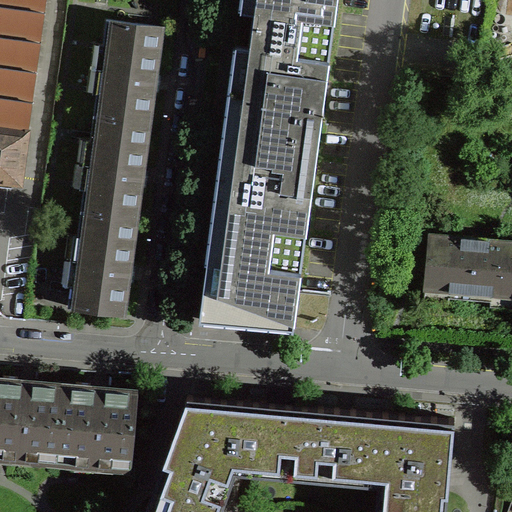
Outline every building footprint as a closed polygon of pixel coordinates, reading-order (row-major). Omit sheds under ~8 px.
[(0,0),(0,179),(21,183),(32,102),(33,100),(32,100),(36,73),(37,70),(36,70),(40,43),(41,40),(40,40),(44,13),(45,13),(45,11),(44,10),(45,0),(0,0)] [(331,41),(336,0),(239,0),(238,7),(240,8),(240,10),(254,11),(251,30),(331,41)] [(106,18),(93,114),(147,121),(148,116),(157,47),(160,48),(162,31),(159,30),(160,25),(106,18)] [(293,327),(331,41),(251,30),(249,46),(235,44),(235,46),(233,45),(223,121),(204,260),(206,260),(199,318),(293,327)] [(146,126),(147,121),(93,114),(80,209),(134,216),(135,211),(144,143),(147,143),(149,126),(146,126)] [(137,221),(133,221),(134,216),(80,209),(68,305),(121,312),(122,307),(132,238),(134,238),(137,221)] [(424,294),(470,298),(475,236),(429,232),(424,294)] [(511,239),(476,237),(475,236),(470,298),(471,298),(511,301),(511,239)] [(3,377),(0,376),(0,451),(0,452),(1,448),(40,451),(40,455),(57,457),(63,382),(17,378),(18,374),(3,373),(3,377)] [(63,382),(57,457),(73,458),(74,455),(113,458),(113,462),(130,463),(136,389),(90,385),(91,381),(76,379),(75,383),(63,382)] [(446,511),(448,490),(455,417),(187,393),(152,490),(149,496),(143,511),(219,511),(235,470),(246,471),(377,482),(374,511),(446,511)]
